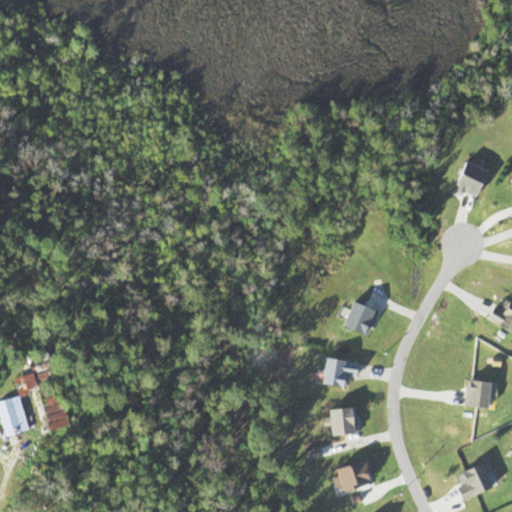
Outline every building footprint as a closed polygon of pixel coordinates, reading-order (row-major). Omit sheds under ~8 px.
[(511,159),(501,182),(511,187),(511,159)] [(511,336),(511,306),(502,300),(497,308),(489,303),(480,318),(511,337),(511,336)] [(364,336),(374,312),(345,301),(335,325),(364,336)] [(349,387),(350,361),(316,359),(315,385),(349,387)] [(0,399),(0,431),(1,435),(27,429),(19,397),(33,393),(28,373),(10,377),(15,395),(0,399)] [(483,381),(459,381),(459,407),(483,407),(483,381)] [(37,397),(42,422),(61,417),(55,393),(37,397)] [(353,407),(322,407),(322,433),(353,433),(353,407)] [(328,466),(334,490),(369,482),(364,458),(328,466)] [(486,467),(482,458),(452,472),(458,486),(449,489),(455,501),(485,487),(478,471),(486,467)]
